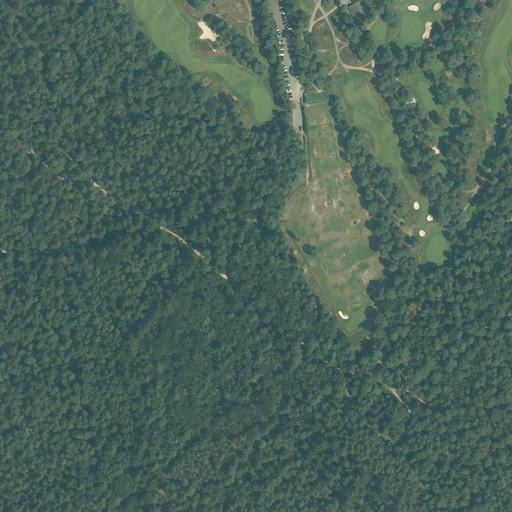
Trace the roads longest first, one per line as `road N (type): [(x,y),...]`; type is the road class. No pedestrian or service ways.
road 1 (track): [(146,219),(336,367)]
road 2 (unknown): [(336,367),(397,333),(511,226)]
road 3 (track): [(23,254),(89,249),(146,219)]
road 4 (track): [(0,113),(56,172),(98,189)]
